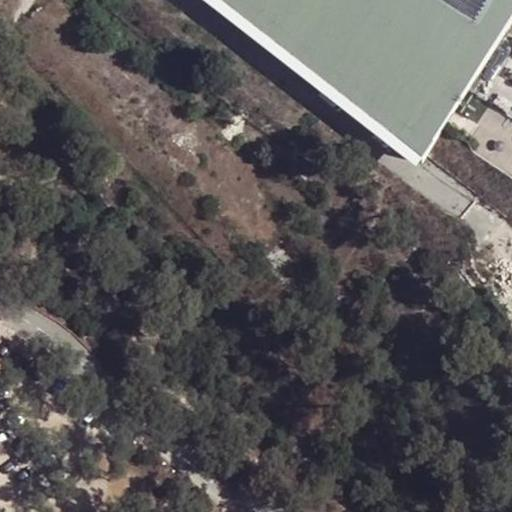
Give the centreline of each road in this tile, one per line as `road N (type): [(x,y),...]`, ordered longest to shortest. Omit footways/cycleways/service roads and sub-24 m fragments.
road 1 (unclassified): [(196,0),(469,209),(511,232)]
road 2 (unclassified): [(251,511),(182,471),(57,339),(0,308)]
